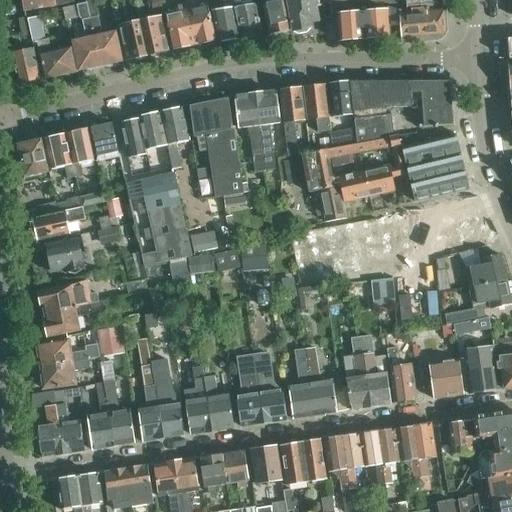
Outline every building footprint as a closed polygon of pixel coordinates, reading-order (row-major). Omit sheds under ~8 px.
[(21,0),(24,11),(61,5),(74,1),(74,0),(21,0)] [(149,0),(152,10),(161,8),(159,0),(149,0)] [(240,39),(231,0),(223,0),(225,9),(211,11),(218,42),(240,39)] [(239,0),(231,0),(240,39),(262,36),(255,5),(241,7),(239,0)] [(319,21),(314,0),(285,0),(292,32),(294,31),(299,33),(306,32),(310,28),(312,28),(311,22),(319,21)] [(329,0),(331,8),(381,5),(395,8),(406,10),(445,6),(444,4),(443,0),(329,0)] [(262,5),(269,35),(278,34),(281,35),(286,34),(288,32),(291,31),(285,1),(262,5)] [(100,67),(89,19),(86,3),(76,6),(78,18),(81,21),(83,30),(82,32),(82,35),(85,37),(85,39),(72,42),(78,72),(82,71),(82,73),(92,71),(92,69),(100,67)] [(193,3),(185,4),(194,45),(214,41),(207,5),(194,7),(193,3)] [(194,45),(185,4),(178,6),(179,11),(166,14),(174,50),(194,45)] [(338,14),(340,41),(390,38),(389,27),(397,27),(395,8),(385,6),(372,7),(372,11),(338,14)] [(397,27),(401,26),(402,43),(436,41),(436,39),(439,39),(445,33),(445,30),(446,30),(446,27),(445,27),(444,10),(445,10),(444,7),(406,10),(395,8),(397,27)] [(21,36),(30,35),(27,19),(27,17),(18,19),(21,36)] [(32,44),(37,43),(37,42),(44,41),(39,17),(27,19),(30,35),(32,44)] [(97,17),(89,19),(100,67),(108,65),(109,67),(119,65),(118,63),(122,62),(115,33),(101,36),(97,17)] [(160,17),(140,22),(147,56),(150,56),(153,57),(157,56),(159,54),(168,52),(160,17)] [(147,56),(140,22),(119,26),(126,61),(135,59),(138,61),(143,59),(145,57),(147,56)] [(37,42),(37,43),(45,79),(63,75),(66,77),(71,76),(73,73),(75,72),(70,49),(50,53),(47,40),(44,41),(37,42)] [(10,54),(17,85),(20,85),(23,86),(29,85),(31,82),(40,80),(33,49),(10,54)] [(332,118),(353,115),(350,82),(347,83),(345,81),(340,82),(338,84),(328,85),(332,118)] [(353,115),(356,136),(357,145),(393,138),(390,108),(411,107),(411,111),(417,110),(419,128),(453,125),(450,82),(361,82),(361,83),(351,84),(351,82),(350,82),(353,115)] [(304,88),(308,120),(317,119),(318,132),(330,131),(324,85),(322,86),(320,84),(315,85),(313,87),(304,88)] [(284,123),(288,157),(298,156),(294,122),(304,121),(301,88),(298,89),(296,87),(291,88),(290,90),(280,91),(284,123)] [(277,91),(256,94),(266,171),(276,169),(274,152),(270,125),(281,123),(277,91)] [(266,171),(256,94),(235,97),(239,129),(249,127),(255,172),(266,171)] [(201,153),(208,152),(216,198),(225,196),(226,207),(245,205),(240,162),(238,162),(234,129),(233,129),(228,98),(222,99),(218,96),(212,98),(210,102),(207,103),(204,99),(198,101),(196,105),(190,106),(194,138),(199,137),(201,153)] [(171,162),(172,170),(181,168),(176,144),(188,141),(182,108),(160,113),(167,146),(171,162)] [(140,123),(146,151),(167,146),(160,113),(139,117),(140,123)] [(91,128),(97,156),(118,152),(112,123),(110,124),(107,122),(102,123),(100,126),(91,128)] [(140,123),(122,127),(128,155),(128,158),(147,155),(146,151),(140,123)] [(74,132),(65,134),(75,177),(83,175),(80,163),(93,160),(87,129),(84,130),(82,128),(76,129),(74,132)] [(75,177),(65,134),(56,136),(53,134),(48,135),(47,138),(44,139),(51,169),(64,166),(67,179),(75,177)] [(403,153),(415,202),(469,189),(456,134),(402,147),(403,153)] [(338,139),(339,148),(357,145),(356,136),(338,139)] [(339,148),(302,155),(309,193),(335,188),(333,179),(329,159),(392,147),(394,156),(403,153),(402,147),(399,137),(393,138),(357,145),(339,148)] [(51,180),(42,139),(31,142),(28,140),(22,141),(20,144),(16,145),(24,178),(40,175),(42,183),(51,180)] [(310,142),(312,151),(324,149),(322,140),(310,142)] [(395,165),(364,172),(370,197),(396,191),(393,178),(407,175),(403,153),(394,156),(395,165)] [(335,158),(337,166),(353,163),(351,155),(335,158)] [(287,162),(290,182),(304,179),(300,160),(287,162)] [(146,202),(138,203),(140,214),(148,212),(151,227),(144,229),(146,239),(154,238),(157,252),(143,255),(145,267),(192,256),(172,170),(171,162),(162,164),(164,175),(141,180),(146,202)] [(207,169),(198,170),(199,179),(208,178),(207,169)] [(339,178),(333,179),(335,188),(341,186),(345,203),(351,201),(356,200),(370,197),(364,172),(339,178)] [(323,204),(316,206),(318,215),(325,214),(326,222),(346,218),(340,187),(320,191),(323,204)] [(91,195),(80,198),(82,208),(94,205),(91,195)] [(57,207),(58,213),(82,208),(80,198),(68,200),(69,205),(57,207)] [(119,199),(106,202),(110,220),(123,217),(119,199)] [(57,212),(56,204),(38,208),(40,216),(57,212)] [(82,208),(58,213),(33,219),(36,229),(32,230),(34,239),(37,238),(38,242),(69,235),(67,223),(85,219),(82,208)] [(481,212),(445,219),(449,237),(485,231),(481,212)] [(400,213),(382,218),(390,254),(408,249),(400,213)] [(99,218),(102,230),(111,228),(109,216),(99,218)] [(382,218),(364,222),(373,258),(390,254),(382,218)] [(364,222),(347,226),(355,262),(373,258),(364,222)] [(347,226),(330,230),(338,266),(355,262),(347,226)] [(100,231),(103,243),(120,239),(118,227),(100,231)] [(330,230),(312,234),(320,270),(338,266),(330,230)] [(485,231),(449,237),(452,256),(488,249),(485,231)] [(312,234),(294,239),(302,274),(320,270),(312,234)] [(191,241),(194,253),(218,248),(215,236),(191,241)] [(46,262),(49,263),(48,267),(50,270),(51,271),(66,268),(67,273),(68,275),(69,273),(76,273),(82,270),(83,272),(84,269),(80,253),(84,252),(81,239),(45,246),(47,253),(45,256),(45,259),(46,262)] [(239,247),(241,261),(264,257),(263,243),(239,247)] [(214,255),(218,272),(240,268),(236,251),(214,255)] [(142,253),(133,255),(138,278),(147,276),(145,267),(143,255),(142,253)] [(189,259),(191,276),(214,272),(212,256),(189,259)] [(465,269),(469,287),(506,280),(501,256),(480,260),(481,266),(465,269)] [(264,257),(241,261),(243,275),(269,271),(267,257),(264,257)] [(445,258),(436,260),(438,271),(447,269),(445,258)] [(186,262),(169,266),(171,273),(187,270),(186,262)] [(395,303),(392,281),(392,278),(371,281),(374,306),(395,303)] [(506,280),(469,287),(473,306),(490,302),(491,309),(511,304),(506,280)] [(295,281),(285,282),(287,299),(297,298),(295,281)] [(43,305),(44,314),(103,301),(101,292),(73,298),(70,285),(38,292),(38,293),(36,297),(37,302),(40,304),(41,306),(43,305)] [(298,289),(306,342),(315,341),(308,298),(320,296),(319,286),(298,289)] [(181,298),(184,326),(196,324),(194,297),(181,298)] [(103,301),(44,314),(46,322),(44,322),(44,324),(42,327),(44,332),(47,334),(47,336),(79,330),(77,321),(110,314),(107,301),(103,302),(103,301)] [(485,318),(483,307),(445,315),(447,325),(485,318)] [(155,315),(146,316),(147,329),(157,328),(155,315)] [(454,325),(455,336),(491,329),(489,318),(454,325)] [(119,330),(100,333),(98,333),(102,357),(123,354),(119,330)] [(386,337),(388,346),(396,345),(394,336),(386,337)] [(371,337),(362,338),(371,408),(391,405),(385,357),(374,358),(373,354),(371,337)] [(347,387),(337,388),(341,412),(351,410),(371,408),(362,338),(352,339),(357,377),(346,379),(347,387)] [(39,358),(40,367),(88,360),(86,351),(71,353),(69,340),(37,345),(37,348),(36,350),(36,356),(39,358)] [(511,355),(511,343),(494,346),(495,357),(511,355)] [(463,350),(466,372),(496,368),(492,347),(463,350)] [(315,348),(305,350),(315,416),(337,413),(341,412),(337,388),(333,389),(332,380),(326,381),(320,375),(315,348)] [(387,350),(395,405),(413,402),(417,399),(412,364),(400,366),(397,348),(387,350)] [(315,416),(305,350),(295,351),(299,378),(295,386),(288,387),(293,419),(315,416)] [(268,354),(254,356),(264,424),(286,420),(282,390),(281,389),(278,389),(273,383),(268,354)] [(511,355),(500,357),(504,390),(511,388),(511,355)] [(153,367),(152,365),(150,356),(141,357),(149,409),(138,411),(143,442),(164,439),(153,367)] [(264,424),(254,356),(238,359),(244,395),(237,396),(242,427),(264,424)] [(431,377),(434,399),(460,395),(463,391),(459,359),(419,365),(420,378),(431,377)] [(88,360),(40,367),(42,376),(40,379),(41,384),(43,387),(44,389),(76,384),(73,371),(89,369),(88,360)] [(111,361),(101,363),(104,383),(112,382),(114,382),(111,361)] [(168,365),(153,367),(164,439),(185,436),(180,404),(172,389),(168,365)] [(213,432),(204,379),(202,366),(192,367),(197,400),(186,402),(191,435),(213,432)] [(496,368),(466,372),(469,394),(496,391),(498,387),(496,368)] [(214,377),(204,379),(213,432),(234,428),(229,395),(217,397),(214,377)] [(112,382),(104,383),(114,447),(135,443),(130,410),(117,412),(112,382)] [(114,447),(104,383),(95,385),(100,415),(87,417),(92,450),(114,447)] [(53,392),(44,394),(46,408),(56,406),(53,392)] [(66,405),(56,406),(63,455),(84,452),(79,422),(68,424),(66,405)] [(63,455),(56,406),(46,408),(49,427),(38,428),(43,458),(63,455)] [(483,448),(484,452),(489,451),(489,453),(505,451),(506,450),(511,448),(511,412),(473,418),(473,421),(476,440),(477,440),(487,438),(489,447),(483,448)] [(478,450),(477,440),(476,440),(473,421),(466,422),(463,420),(451,421),(449,424),(453,456),(477,452),(478,450)] [(432,424),(413,426),(416,441),(414,444),(416,455),(419,454),(421,464),(419,466),(421,478),(429,477),(426,459),(436,458),(432,424)] [(413,426),(396,429),(401,463),(410,461),(413,479),(421,478),(419,466),(421,464),(419,454),(416,455),(414,444),(416,441),(413,426)] [(396,429),(378,432),(380,446),(378,448),(380,459),(384,459),(385,470),(383,470),(385,485),(393,484),(390,464),(401,463),(396,429)] [(378,432),(360,434),(365,468),(375,466),(378,486),(385,485),(383,470),(385,470),(384,459),(380,459),(378,448),(380,446),(378,432)] [(360,434),(342,437),(344,451),(342,454),(344,464),(348,464),(349,475),(347,475),(350,490),(357,489),(354,469),(365,468),(360,434)] [(344,451),(342,437),(324,439),(329,473),(339,471),(342,491),(350,490),(347,475),(349,475),(348,464),(344,464),(342,454),(344,451)] [(320,440),(301,443),(307,483),(327,479),(320,440)] [(307,483),(301,443),(281,446),(287,486),(307,483)] [(282,480),(277,447),(251,451),(256,484),(282,480)] [(484,480),(489,479),(511,475),(511,448),(506,450),(505,451),(489,453),(489,451),(484,452),(483,452),(481,455),(484,480)] [(244,451),(222,455),(227,485),(238,483),(239,489),(247,487),(246,481),(249,481),(244,451)] [(227,485),(222,455),(201,458),(205,488),(208,487),(209,493),(218,492),(217,486),(227,485)] [(174,462),(181,511),(191,511),(189,493),(200,491),(195,459),(174,462)] [(171,511),(181,511),(174,462),(154,465),(159,497),(169,496),(171,511)] [(148,466),(126,470),(132,507),(149,505),(147,495),(152,494),(148,466)] [(132,507),(126,470),(104,473),(109,501),(114,500),(115,510),(132,507)] [(78,477),(83,511),(91,511),(91,506),(103,504),(99,474),(78,477)] [(467,511),(478,504),(493,502),(511,498),(511,475),(489,479),(492,496),(487,496),(487,494),(458,499),(460,511),(467,511)] [(74,511),(83,511),(78,477),(57,480),(61,510),(74,508),(74,511)] [(429,477),(421,478),(423,491),(431,490),(429,477)] [(421,478),(413,479),(415,492),(423,491),(421,478)] [(292,490),(283,491),(287,511),(295,511),(292,490)] [(352,511),(350,495),(344,496),(346,511),(352,511)] [(511,511),(511,498),(493,502),(494,511),(511,511)] [(438,504),(440,511),(455,511),(453,501),(438,504)] [(406,503),(388,505),(389,511),(392,511),(407,510),(406,503)]
